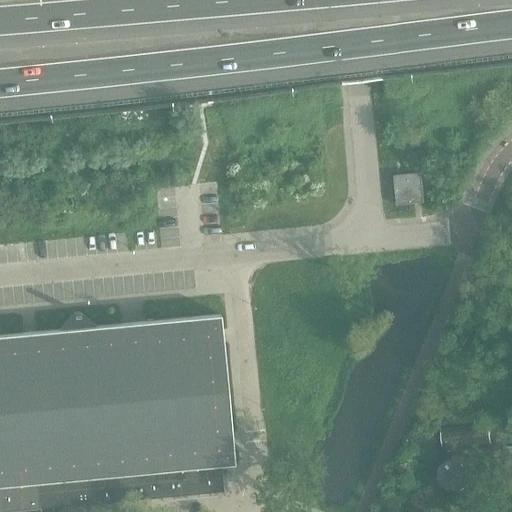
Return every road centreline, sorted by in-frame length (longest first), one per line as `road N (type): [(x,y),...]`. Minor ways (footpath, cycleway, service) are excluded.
road 1 (motorway): [(0,85),(511,26)]
road 2 (unclassified): [(0,276),(375,240)]
road 3 (motorway): [(0,21),(265,0)]
road 4 (unclassified): [(375,240),(352,0)]
